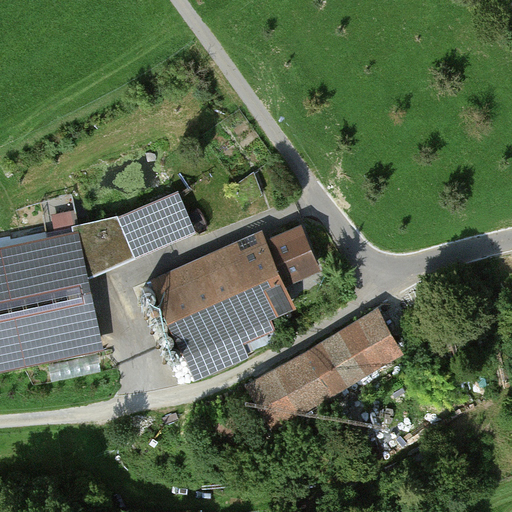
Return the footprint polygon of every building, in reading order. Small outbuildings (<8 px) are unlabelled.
[(189,229),(173,195),(123,217),(139,251),(189,229)] [(259,235),(151,282),(193,376),(242,355),(237,343),(272,328),(268,318),(295,307),(284,282),(311,270),(293,229),(262,242),(259,235)] [(79,234),(0,249),(0,372),(103,352),(79,234)] [(378,307),(312,347),(342,395),(408,354),(378,307)] [(312,347),(246,388),(276,436),(342,395),(312,347)]
